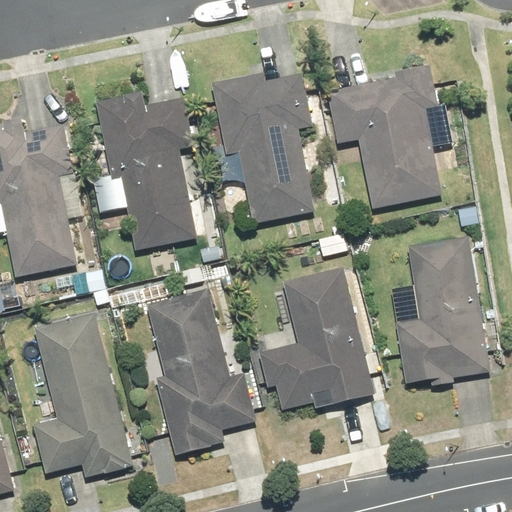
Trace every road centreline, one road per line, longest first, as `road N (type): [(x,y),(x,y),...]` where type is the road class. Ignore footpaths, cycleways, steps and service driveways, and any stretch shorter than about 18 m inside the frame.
road 1 (residential): [(25,29),(185,0)]
road 2 (residential): [(511,479),(373,511)]
